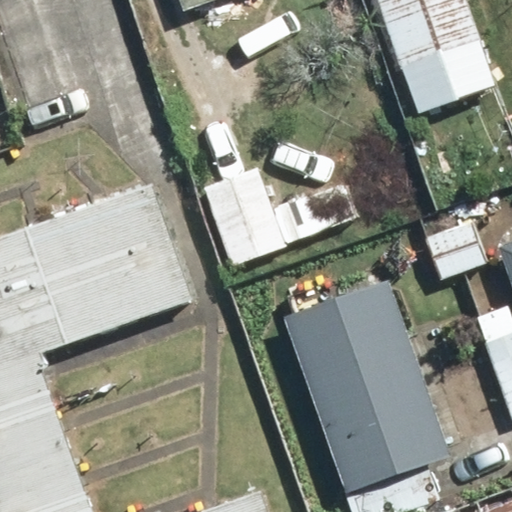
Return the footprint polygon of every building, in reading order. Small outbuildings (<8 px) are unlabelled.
[(481,0),(387,0),(425,109),(509,80),(481,0)] [(270,161),(215,183),(242,263),(368,211),(355,179),(289,206),(270,161)] [(163,183),(0,241),(0,511),(280,511),(270,483),(191,511),(113,511),(55,350),(204,297),(163,183)] [(488,210),(429,229),(445,276),(503,257),(488,210)] [(511,231),(503,235),(511,262),(511,304),(486,314),(511,388),(511,231)] [(296,308),(357,488),(349,491),(356,511),(399,511),(451,495),(439,460),(463,453),(402,273),(296,308)]
